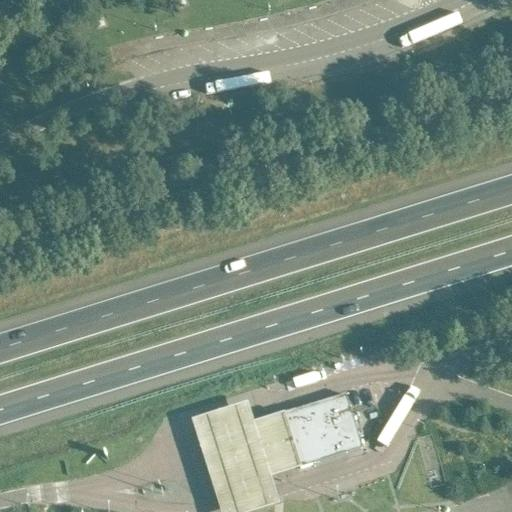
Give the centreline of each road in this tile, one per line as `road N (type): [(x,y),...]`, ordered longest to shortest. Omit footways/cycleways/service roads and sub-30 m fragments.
road 1 (motorway): [(511,189),(0,348)]
road 2 (motorway): [(0,410),(511,251)]
